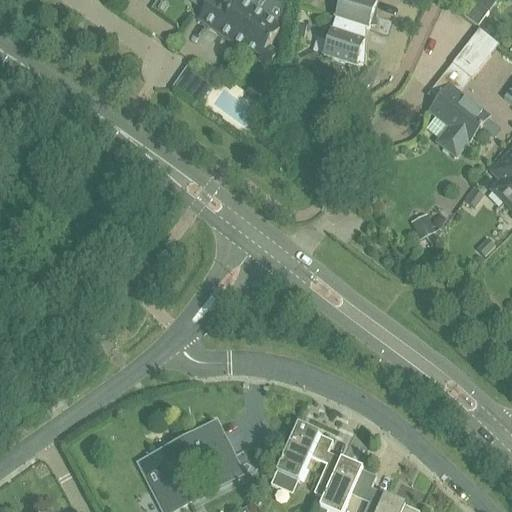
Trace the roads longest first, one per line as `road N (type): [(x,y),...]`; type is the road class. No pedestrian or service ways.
road 1 (residential): [(485,511),(381,415),(351,398),(288,372),(194,363),(177,340)]
road 2 (secondary): [(262,240),(0,51)]
road 3 (secondary): [(511,438),(262,240)]
road 4 (residential): [(44,439),(177,340)]
road 5 (residential): [(177,340),(262,240)]
